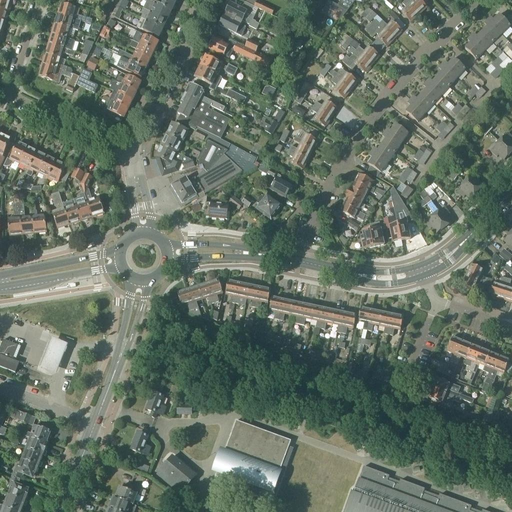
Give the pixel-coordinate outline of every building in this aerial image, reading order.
[(3,0),(0,0),(0,9),(7,12),(10,2),(3,0)] [(110,0),(104,13),(108,15),(114,2),(110,0)] [(158,0),(148,0),(148,1),(171,12),(176,3),(169,0),(158,0),(159,0),(158,0)] [(255,7),(254,8),(272,17),(275,11),(256,2),(257,2),(253,0),(247,0),(246,3),(255,7)] [(340,0),(338,6),(347,12),(356,0),(340,0)] [(383,0),(382,2),(392,11),(394,9),(384,0),(383,0)] [(401,3),(406,8),(401,13),(410,23),(419,16),(405,0),(401,3)] [(404,0),(405,0),(419,16),(427,8),(419,0),(404,0)] [(148,1),(143,10),(167,21),(171,12),(148,1)] [(116,8),(122,11),(125,6),(118,3),(116,8)] [(243,23),(250,26),(249,27),(256,31),(259,25),(256,23),(253,21),(255,17),(251,15),(254,8),(245,3),(242,10),(231,5),(225,16),(242,25),(243,23)] [(78,16),(80,10),(63,4),(60,15),(81,22),(91,25),(92,21),(80,17),(78,16)] [(122,11),(116,8),(111,17),(119,21),(122,16),(120,15),(122,11)] [(382,22),(368,9),(365,12),(394,40),(402,32),(391,22),(387,27),(382,22)] [(391,12),(398,19),(401,16),(394,9),(391,12)] [(141,19),(142,20),(141,20),(163,30),(167,21),(143,10),(141,14),(143,15),(141,19)] [(377,35),(378,36),(376,38),(387,48),(394,40),(365,12),(361,16),(370,24),(373,20),(375,22),(366,32),(373,39),(377,35)] [(398,19),(391,12),(388,16),(395,23),(398,19)] [(81,22),(60,15),(56,26),(70,30),(78,33),(81,22)] [(242,25),(225,16),(220,27),(242,38),(246,29),(241,26),(242,25)] [(494,21),(492,19),(489,23),(502,36),(511,28),(499,16),(494,21)] [(141,20),(137,29),(159,39),(163,30),(141,20)] [(106,29),(111,31),(111,32),(113,33),(117,24),(110,21),(106,29)] [(485,26),(487,28),(482,33),(494,44),(502,36),(489,23),(485,26)] [(101,28),(92,25),(90,31),(99,33),(101,28)] [(70,30),(56,26),(53,36),(72,42),(73,37),(68,36),(70,30)] [(106,29),(104,28),(99,38),(107,41),(111,32),(111,31),(106,29)] [(477,38),(475,36),(472,39),(485,53),(494,44),(482,33),(477,38)] [(349,46),(352,49),(372,65),(379,56),(368,47),(364,52),(359,48),(360,47),(346,35),(341,40),(343,41),(349,47),(349,46)] [(72,42),(53,36),(50,46),(73,53),(76,43),(72,42)] [(142,40),(135,37),(133,42),(154,52),(158,44),(143,36),(142,40)] [(299,43),(287,38),(284,45),(298,51),(301,44),(299,44),(299,43)] [(214,39),(208,50),(229,60),(235,49),(214,39)] [(469,43),(470,44),(465,49),(477,61),(485,53),(472,39),(469,43)] [(259,45),(248,40),(245,48),(255,54),(256,53),(259,45)] [(130,48),(136,51),(135,54),(150,62),(154,52),(133,42),(132,44),(126,41),(123,47),(129,49),(130,48)] [(340,46),(342,47),(341,48),(345,51),(349,47),(343,41),(340,46)] [(506,48),(507,49),(503,52),(511,61),(511,45),(511,46),(508,42),(506,44),(508,46),(506,48)] [(73,53),(50,46),(47,56),(61,60),(63,54),(68,56),(68,55),(74,57),(75,54),(73,53)] [(99,59),(103,50),(97,47),(93,56),(99,59)] [(239,54),(253,60),(252,62),(268,69),(272,61),(256,53),(255,54),(245,48),(242,47),(239,54)] [(111,54),(113,55),(124,60),(124,61),(145,71),(150,62),(135,54),(133,58),(113,48),(111,54)] [(342,63),(353,71),(356,67),(365,74),(372,65),(352,49),(349,52),(353,55),(349,60),(347,57),(342,63)] [(145,71),(124,61),(124,60),(113,55),(109,64),(141,79),(145,71)] [(61,60),(47,56),(44,66),(63,72),(73,75),(80,77),(82,73),(74,70),(64,67),(65,61),(61,60)] [(227,68),(223,66),(206,58),(201,68),(218,77),(221,70),(225,72),(225,73),(234,78),(237,70),(228,66),(227,68)] [(86,69),(87,69),(93,72),(94,73),(99,63),(91,59),(86,69)] [(498,59),(491,66),(495,70),(497,69),(500,67),(503,64),(498,59)] [(449,66),(447,64),(444,67),(458,80),(466,71),(453,60),(449,66)] [(70,78),(71,81),(66,90),(72,93),(76,86),(80,78),(80,77),(73,75),(63,72),(44,66),(40,78),(59,83),(61,76),(70,78)] [(440,71),(442,73),(438,78),(450,88),(458,80),(444,67),(440,71)] [(495,70),(490,75),(495,81),(504,71),(500,67),(497,69),(495,70)] [(195,79),(213,87),(218,77),(201,68),(195,79)] [(80,77),(80,78),(89,83),(92,76),(93,75),(92,74),(93,72),(87,69),(86,72),(83,71),(82,73),(80,77)] [(327,74),(323,70),(319,75),(324,79),(327,74)] [(337,75),(332,71),(329,75),(351,91),(357,82),(341,70),(337,75)] [(331,82),(336,86),(332,92),(344,100),(351,91),(329,75),(334,79),(331,82)] [(115,82),(112,81),(137,93),(141,84),(128,78),(126,77),(124,80),(117,77),(115,82)] [(80,78),(76,86),(95,94),(98,87),(89,83),(80,78)] [(433,83),(431,81),(428,85),(442,97),(450,88),(438,78),(433,83)] [(110,91),(113,92),(113,93),(133,102),(137,93),(112,81),(110,86),(111,87),(110,91)] [(190,85),(185,95),(200,102),(223,113),(225,109),(202,97),(204,94),(205,92),(190,85)] [(425,88),(426,90),(422,95),(434,106),(442,97),(428,85),(425,88)] [(215,93),(232,101),(235,95),(218,86),(215,93)] [(475,86),(470,92),(475,97),(479,100),(486,93),(481,89),(480,90),(475,86)] [(470,92),(467,96),(472,100),(475,97),(470,92)] [(128,111),(133,102),(113,93),(108,102),(128,111)] [(196,131),(196,129),(198,130),(230,145),(221,140),(230,121),(209,110),(210,107),(223,113),(200,102),(185,95),(181,105),(183,106),(178,115),(180,116),(177,122),(196,131)] [(417,100),(415,99),(412,102),(426,115),(434,106),(422,95),(417,100)] [(304,101),(299,98),(295,104),(300,107),(304,101)] [(108,116),(114,119),(115,115),(124,120),(128,111),(108,102),(104,111),(109,113),(108,116)] [(322,107),(316,103),(314,107),(331,119),(337,110),(325,102),(322,107)] [(409,106),(411,107),(406,113),(418,124),(426,115),(412,102),(409,106)] [(460,113),(455,109),(449,104),(445,108),(456,117),(454,120),(458,123),(464,117),(460,113)] [(306,123),(314,127),(316,122),(325,128),(331,119),(314,107),(311,111),(317,115),(313,120),(309,117),(306,123)] [(262,129),(265,130),(264,132),(272,136),(278,125),(270,121),(269,123),(266,121),(262,129)] [(446,127),(442,123),(439,127),(448,135),(454,128),(449,124),(446,127)] [(189,132),(173,124),(167,136),(183,144),(189,132)] [(483,129),(489,134),(492,130),(487,125),(483,129)] [(391,132),(389,131),(386,134),(402,145),(409,135),(395,126),(391,132)] [(436,130),(440,135),(437,138),(442,142),(448,135),(439,127),(436,130)] [(489,134),(483,129),(479,133),(485,138),(489,134)] [(198,130),(194,138),(206,143),(207,141),(207,142),(231,153),(233,150),(229,148),(230,145),(198,130)] [(384,138),(386,140),(382,146),(395,155),(402,145),(386,134),(384,138)] [(503,139),(502,139),(498,142),(511,154),(511,153),(511,137),(508,134),(503,139)] [(0,169),(5,159),(2,157),(11,140),(1,135),(0,137),(0,169)] [(296,137),(294,142),(300,145),(312,151),(317,142),(305,135),(302,140),(296,137)] [(183,144),(167,136),(162,146),(178,154),(183,144)] [(207,142),(202,152),(196,149),(193,154),(199,157),(196,164),(198,168),(199,168),(201,172),(203,171),(204,171),(196,180),(195,179),(189,182),(186,178),(182,181),(181,180),(170,184),(182,205),(196,197),(198,200),(205,196),(242,173),(244,176),(258,168),(231,153),(207,142)] [(490,152),(497,158),(499,156),(505,161),(511,154),(498,142),(495,146),(496,147),(490,152)] [(14,162),(20,164),(28,148),(18,143),(10,160),(7,159),(3,167),(6,168),(8,168),(9,167),(11,167),(12,166),(13,165),(14,162)] [(297,150),(291,147),(289,152),(307,161),(312,151),(300,145),(297,150)] [(162,146),(156,157),(166,162),(168,158),(175,162),(173,166),(178,168),(180,163),(183,164),(184,170),(194,167),(192,160),(191,161),(190,160),(178,154),(162,146)] [(378,151),(376,150),(373,154),(389,165),(395,155),(382,146),(378,151)] [(426,150),(422,147),(416,155),(426,162),(432,153),(427,149),(426,150)] [(24,169),(28,171),(37,153),(28,148),(20,164),(25,167),(24,169)] [(287,156),(293,159),(290,165),(302,171),(307,161),(289,152),(287,156)] [(28,171),(26,175),(31,178),(33,174),(34,172),(39,174),(47,157),(37,153),(28,171)] [(368,165),(371,167),(367,173),(377,179),(380,174),(382,175),(389,165),(373,154),(370,158),(372,159),(368,165)] [(414,159),(419,162),(417,164),(422,168),(426,162),(416,155),(414,159)] [(39,174),(44,177),(43,179),(48,181),(57,162),(47,157),(39,174)] [(156,157),(156,158),(159,159),(158,160),(163,175),(176,171),(178,168),(173,166),(175,162),(168,158),(166,162),(156,157)] [(66,167),(57,162),(48,181),(52,183),(53,181),(58,183),(59,182),(65,185),(70,176),(64,173),(66,167)] [(403,174),(413,182),(418,176),(407,168),(403,174)] [(453,173),(447,168),(446,169),(458,178),(458,177),(460,173),(456,170),(457,169),(456,169),(453,173)] [(443,173),(454,182),(458,178),(446,169),(443,173)] [(73,179),(80,183),(83,175),(76,172),(73,179)] [(467,178),(464,182),(464,183),(478,193),(484,186),(478,181),(480,179),(473,173),(468,179),(467,178)] [(413,182),(403,174),(398,182),(403,186),(406,181),(411,185),(413,182)] [(81,185),(83,191),(85,197),(86,202),(87,202),(92,218),(104,214),(99,199),(92,201),(89,191),(88,190),(93,179),(86,176),(81,185)] [(374,184),(359,176),(355,183),(374,193),(375,190),(371,189),(374,184)] [(272,190),(286,198),(292,187),(278,180),(272,190)] [(374,193),(355,183),(351,190),(367,198),(369,193),(373,195),(374,193)] [(457,193),(464,199),(466,196),(472,201),(478,193),(464,183),(461,187),(462,187),(457,193)] [(438,212),(431,202),(436,198),(432,192),(435,190),(433,188),(436,186),(433,184),(419,195),(423,201),(427,206),(434,215),(438,212)] [(345,197),(347,198),(363,206),(365,200),(367,201),(368,199),(367,198),(351,190),(349,189),(345,197)] [(374,194),(378,196),(378,195),(382,198),(385,194),(376,189),(374,194)] [(390,193),(394,209),(401,242),(410,240),(407,223),(414,222),(410,217),(411,217),(394,189),(390,193)] [(57,207),(58,211),(53,213),(58,229),(70,226),(63,205),(60,197),(59,194),(58,191),(50,193),(54,208),(57,207)] [(60,197),(63,205),(70,226),(81,222),(75,205),(68,208),(64,196),(60,197)] [(205,196),(198,200),(196,201),(198,205),(191,208),(194,215),(202,211),(205,211),(205,218),(209,219),(227,220),(228,206),(210,204),(206,204),(207,197),(206,198),(205,196)] [(240,201),(242,203),(242,204),(248,208),(253,202),(246,197),(245,198),(243,196),(240,201)] [(264,199),(260,196),(257,200),(276,214),(281,207),(266,196),(264,199)] [(237,209),(241,204),(233,197),(229,203),(237,209)] [(371,214),(367,212),(366,213),(363,211),(365,207),(363,206),(347,198),(344,205),(363,215),(363,214),(364,215),(361,219),(365,222),(371,214)] [(256,202),(260,205),(256,209),(271,220),(276,214),(257,200),(256,202)] [(87,202),(86,202),(75,205),(81,222),(92,218),(87,202)] [(13,205),(14,220),(8,220),(10,237),(22,236),(19,204),(13,205)] [(25,218),(24,204),(19,204),(22,236),(34,234),(32,218),(25,218)] [(363,215),(344,205),(340,212),(356,220),(358,215),(362,217),(363,215)] [(30,206),(32,218),(34,234),(46,233),(44,216),(37,217),(37,212),(35,212),(35,206),(30,206)] [(439,213),(438,212),(434,215),(445,229),(452,223),(448,217),(450,215),(445,208),(439,213)] [(390,229),(393,244),(401,242),(394,209),(390,210),(391,214),(393,216),(393,218),(383,220),(384,224),(385,231),(390,229)] [(425,223),(430,231),(433,229),(437,235),(445,229),(434,215),(430,218),(430,219),(425,223)] [(349,221),(346,226),(356,233),(360,228),(349,221)] [(380,225),(379,223),(372,225),(373,231),(372,231),(375,248),(384,246),(381,232),(385,231),(384,224),(380,225)] [(360,234),(360,238),(362,243),(363,250),(375,248),(372,231),(362,233),(360,234)] [(506,265),(507,266),(507,267),(510,269),(510,268),(511,267),(510,266),(507,263),(511,258),(511,257),(504,251),(499,256),(507,264),(506,265)] [(494,265),(500,259),(495,254),(489,261),(494,265)] [(485,272),(472,266),(467,276),(486,285),(488,280),(482,277),(485,272)] [(486,285),(467,276),(462,286),(474,291),(477,285),(484,289),(486,285)] [(500,285),(494,283),(490,296),(500,300),(507,280),(502,278),(500,285)] [(511,281),(507,280),(500,300),(511,303),(511,298),(511,288),(509,288),(511,281)] [(223,295),(219,281),(208,284),(215,304),(219,303),(217,297),(223,295)] [(226,296),(231,298),(230,304),(235,305),(239,284),(229,281),(226,296)] [(198,287),(203,302),(208,300),(210,306),(215,304),(208,284),(198,287)] [(250,286),(239,284),(235,305),(245,307),(247,301),(250,286)] [(247,301),(252,302),(251,308),(256,309),(260,288),(250,286),(247,301)] [(198,287),(188,291),(195,317),(202,319),(197,304),(203,302),(198,287)] [(271,290),(260,288),(256,309),(261,310),(262,304),(268,305),(271,290)] [(188,306),(189,312),(189,314),(195,317),(188,291),(177,294),(182,308),(188,306)] [(269,313),(275,314),(274,320),(279,321),(283,300),(272,298),(269,313)] [(294,302),(283,300),(279,321),(283,322),(285,316),(290,317),(294,302)] [(290,317),(296,318),(295,325),(300,326),(304,305),(294,302),(290,317)] [(315,307),(304,305),(300,326),(304,327),(306,320),(311,322),(315,307)] [(311,322),(317,323),(316,329),(321,330),(325,309),(315,307),(311,322)] [(357,330),(368,332),(372,311),(361,308),(357,330)] [(335,311),(325,309),(321,330),(325,331),(327,325),(332,326),(335,311)] [(332,326),(338,327),(337,334),(342,335),(346,313),(335,311),(332,326)] [(382,313),(372,311),(368,332),(372,333),(373,326),(379,328),(382,313)] [(357,316),(346,313),(342,335),(346,336),(347,329),(353,330),(357,316)] [(379,328),(385,329),(384,335),(389,336),(393,315),(382,313),(379,328)] [(404,317),(393,315),(389,336),(393,337),(395,330),(401,331),(404,317)] [(69,345),(51,338),(39,369),(56,376),(69,345)] [(448,369),(442,367),(440,374),(449,377),(463,342),(453,338),(447,352),(453,355),(448,369)] [(0,367),(16,373),(18,368),(20,363),(14,361),(19,346),(4,340),(0,350),(0,367)] [(365,341),(363,348),(362,354),(369,355),(371,342),(365,341)] [(472,345),(463,342),(449,377),(458,381),(459,377),(454,375),(461,358),(466,361),(472,345)] [(472,345),(466,361),(464,366),(470,368),(465,379),(468,381),(469,381),(482,349),(472,345)] [(469,381),(468,381),(467,385),(470,386),(472,382),(475,374),(479,366),(484,368),(490,352),(482,349),(469,381)] [(483,373),(488,375),(482,392),(485,394),(500,356),(490,352),(484,368),(485,368),(483,373)] [(500,356),(485,394),(489,395),(498,373),(504,376),(505,374),(509,376),(511,369),(511,366),(508,365),(510,360),(500,356)] [(336,360),(334,365),(345,369),(346,364),(336,360)] [(374,373),(372,379),(388,384),(391,376),(381,372),(380,375),(374,373)] [(452,385),(437,379),(433,389),(472,405),(474,401),(458,394),(460,388),(452,385)] [(447,399),(460,404),(462,401),(472,405),(433,389),(429,399),(444,405),(447,399)] [(146,411),(152,413),(150,417),(155,419),(157,415),(162,417),(165,409),(159,407),(165,393),(160,391),(158,396),(153,394),(146,411)] [(495,413),(501,399),(493,396),(488,411),(495,413)] [(178,415),(187,415),(192,415),(192,406),(178,406),(178,415)] [(23,414),(13,410),(9,419),(33,428),(36,419),(32,417),(23,414)] [(489,424),(493,415),(487,413),(484,422),(489,424)] [(236,422),(219,469),(214,483),(269,503),(271,497),(274,498),(273,499),(274,499),(292,450),(288,449),(291,442),(236,422)] [(24,437),(30,440),(30,439),(49,446),(52,437),(51,437),(51,435),(50,434),(50,432),(35,426),(32,435),(26,433),(24,437)] [(143,436),(138,434),(131,451),(147,457),(150,449),(144,447),(148,436),(149,433),(145,431),(143,436)] [(30,439),(30,440),(26,450),(44,457),(49,446),(30,439)] [(44,457),(26,450),(21,461),(40,468),(44,457)] [(195,477),(172,458),(157,475),(181,495),(195,477)] [(17,467),(14,475),(13,477),(22,481),(24,474),(33,478),(35,474),(37,475),(40,468),(21,461),(19,467),(17,467)] [(136,470),(139,471),(139,472),(147,475),(150,467),(141,464),(141,465),(138,464),(136,470)] [(483,511),(482,511),(481,511),(469,511),(471,507),(439,496),(437,501),(423,495),(425,490),(400,481),(398,486),(387,482),(389,477),(364,468),(355,491),(353,490),(344,511),(483,511)] [(9,488),(11,489),(8,495),(26,502),(29,495),(27,494),(28,489),(19,486),(22,481),(13,477),(9,488)] [(115,499),(113,498),(113,499),(134,507),(138,495),(137,495),(139,490),(129,486),(127,491),(119,488),(115,499)] [(22,511),(26,502),(8,495),(4,506),(17,511),(22,511)] [(134,511),(136,507),(134,507),(113,499),(109,510),(114,511),(134,511)]
